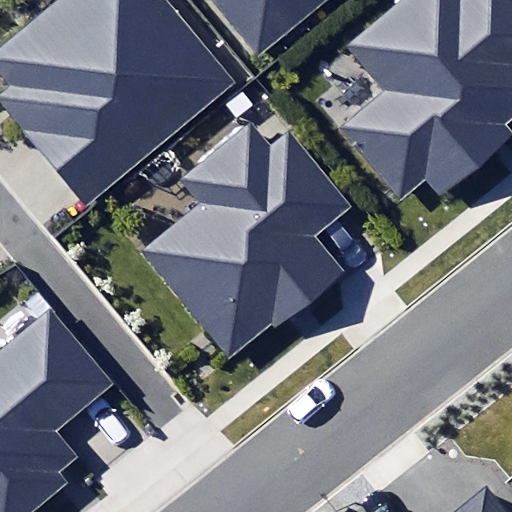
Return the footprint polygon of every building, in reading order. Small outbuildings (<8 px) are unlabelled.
[(232,83),(163,0),(58,0),(0,48),(0,65),(18,87),(1,101),(86,204),(232,83)] [(212,0),(256,54),(323,0),(212,0)] [(511,0),(397,0),(343,48),(385,96),(344,132),(405,202),(426,183),(448,208),(511,152),(511,141),(500,128),(511,117),(511,0)] [(357,207),(291,130),(271,147),(250,122),(179,182),(200,206),(146,251),(228,348),(268,315),(274,322),(339,268),(316,241),(357,207)] [(0,511),(26,511),(66,480),(57,469),(73,455),(54,431),(116,383),(49,305),(0,344),(0,511)] [(511,511),(511,508),(492,484),(457,511),(511,511)]
